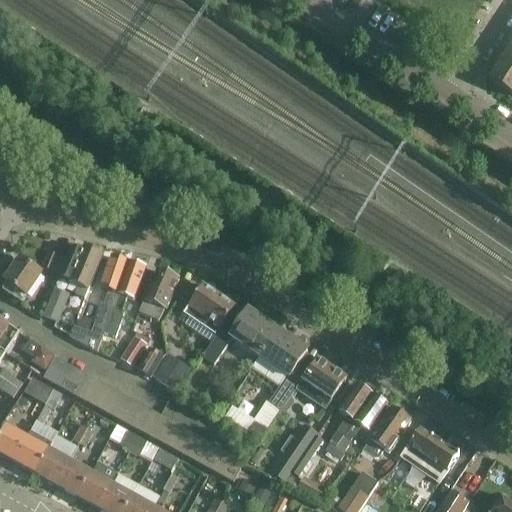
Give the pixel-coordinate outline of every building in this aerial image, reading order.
[(511,46),(503,61),(511,66),(511,46)] [(511,66),(503,61),(488,83),(511,98),(511,66)] [(88,294),(103,258),(85,251),(83,256),(73,252),(62,279),(69,282),(68,286),(78,290),(75,298),(85,302),(88,294)] [(67,261),(48,253),(41,270),(60,278),(67,261)] [(73,329),(69,340),(97,356),(104,337),(105,337),(130,265),(111,259),(100,292),(108,294),(104,307),(101,306),(91,335),(73,329)] [(6,287),(2,293),(22,306),(42,276),(20,262),(4,285),(6,287)] [(127,301),(135,304),(146,271),(130,265),(105,337),(116,341),(125,316),(122,315),(127,301)] [(159,324),(161,319),(164,312),(166,312),(179,282),(156,272),(143,303),(144,303),(139,316),(159,324)] [(218,337),(231,318),(230,317),(235,309),(203,287),(183,315),(217,338),(218,337)] [(53,291),(42,319),(58,326),(70,298),(53,291)] [(240,324),(228,341),(231,343),(258,362),(259,362),(278,335),(247,313),(240,324)] [(10,330),(0,323),(0,352),(2,354),(5,356),(19,335),(10,330)] [(278,335),(259,362),(286,380),(279,389),(268,406),(279,414),(280,415),(287,404),(295,392),(310,371),(301,364),(306,356),(307,354),(278,335)] [(217,338),(202,360),(214,368),(229,345),(218,337),(217,338)] [(132,369),(146,348),(135,341),(121,362),(132,369)] [(29,343),(22,353),(33,361),(30,364),(45,374),(54,360),(55,360),(55,359),(29,342),(29,343)] [(163,360),(150,352),(137,372),(150,380),(163,360)] [(180,366),(169,359),(155,381),(166,388),(180,366)] [(55,360),(43,381),(54,387),(65,366),(55,360)] [(310,371),(295,392),(325,412),(346,381),(317,361),(316,363),(310,371)] [(65,366),(54,387),(65,393),(76,372),(65,366)] [(76,372),(65,393),(75,399),(87,378),(76,372)] [(23,387),(3,373),(0,376),(0,381),(18,394),(23,387)] [(87,378),(75,399),(85,405),(97,383),(87,378)] [(18,394),(0,381),(0,392),(13,401),(18,394)] [(32,381),(24,396),(39,405),(45,408),(53,393),(32,381)] [(97,383),(85,405),(96,410),(107,389),(97,383)] [(336,451),(372,398),(356,388),(338,415),(346,420),(329,446),(330,447),(336,451)] [(107,389),(96,410),(107,416),(118,395),(107,389)] [(118,395),(107,416),(117,422),(129,401),(118,395)] [(372,398),(336,451),(344,456),(361,430),(369,436),(388,409),(372,398)] [(129,401),(117,422),(127,428),(139,406),(129,401)] [(218,405),(211,414),(219,419),(226,410),(218,405)] [(139,406),(127,428),(138,433),(150,412),(139,406)] [(45,408),(36,424),(43,428),(52,412),(45,408)] [(379,461),(384,453),(389,456),(410,425),(391,411),(362,453),(374,461),(379,461)] [(150,412),(138,433),(148,439),(160,418),(150,412)] [(160,418),(148,439),(159,445),(170,424),(160,418)] [(170,424),(159,445),(169,450),(181,430),(170,424)] [(6,428),(0,439),(0,458),(13,466),(27,441),(27,440),(6,428)] [(79,447),(87,432),(81,428),(72,443),(79,447)] [(181,430),(169,450),(179,456),(191,435),(181,430)] [(271,476),(285,485),(291,476),(316,439),(303,430),(294,442),(284,457),(271,476)] [(420,431),(407,449),(399,461),(413,470),(411,472),(412,476),(419,481),(424,481),(426,478),(426,479),(439,487),(459,457),(420,431)] [(94,435),(88,432),(87,432),(79,447),(85,450),(94,435)] [(27,441),(13,466),(14,466),(36,478),(50,452),(49,452),(52,447),(30,434),(27,440),(27,441)] [(128,435),(120,449),(130,454),(137,440),(128,435)] [(191,435),(179,456),(190,462),(202,441),(191,435)] [(316,439),(291,476),(299,481),(324,444),(316,439)] [(137,440),(130,454),(140,459),(147,445),(137,440)] [(202,441),(190,462),(201,468),(213,447),(202,441)] [(213,447),(201,468),(212,474),(224,453),(213,447)] [(330,447),(325,454),(340,464),(345,457),(330,447)] [(57,490),(71,464),(50,452),(36,478),(57,490)] [(178,462),(161,453),(154,464),(172,474),(178,462)] [(224,453),(212,474),(222,480),(234,459),(224,453)] [(245,464),(239,461),(234,459),(222,480),(233,486),(245,464)] [(77,500),(91,475),(71,464),(57,490),(77,500)] [(97,511),(98,511),(112,486),(91,475),(77,500),(97,511)] [(378,485),(362,475),(352,490),(351,489),(340,507),(327,499),(322,506),(330,511),(360,511),(368,500),(378,485)] [(112,486),(98,511),(125,511),(133,498),(138,489),(119,478),(114,487),(112,486)] [(172,478),(159,500),(157,505),(163,508),(178,482),(172,478)] [(303,480),(296,492),(320,505),(327,492),(303,480)] [(244,483),(239,491),(251,498),(256,490),(244,483)] [(133,498),(125,511),(153,511),(154,510),(157,505),(159,500),(138,489),(133,498)] [(437,511),(463,511),(470,503),(452,490),(437,511)] [(260,491),(254,502),(264,507),(270,496),(260,491)] [(511,511),(511,506),(501,499),(491,511),(511,511)] [(273,511),(282,511),(287,504),(280,500),(273,511)] [(218,511),(222,506),(214,501),(207,511),(218,511)]
